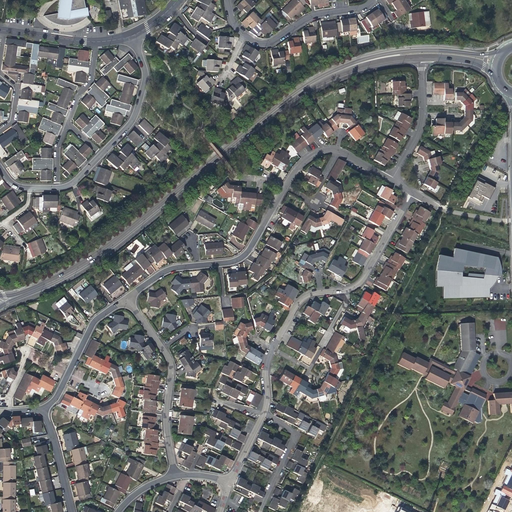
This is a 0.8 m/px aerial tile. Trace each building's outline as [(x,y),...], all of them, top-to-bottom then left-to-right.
[(59,0),(58,13),(44,15),(48,19),(51,21),(54,23),(57,24),(59,25),(60,23),(64,23),(63,25),(66,26),(70,25),(72,25),(75,24),(78,23),(82,21),(86,19),(88,16),(87,8),(85,9),(83,0),(59,0)] [(118,0),(122,18),(144,14),(141,0),(118,0)] [(190,17),(198,21),(200,17),(204,19),(209,23),(214,14),(210,12),(213,6),(208,3),(210,0),(195,0),(201,3),(199,6),(198,9),(195,8),(193,12),(190,17)] [(242,0),(236,7),(239,10),(241,8),(243,10),(246,13),(254,5),(249,0),(242,0)] [(293,0),(280,13),(285,17),(287,16),(290,19),(296,14),(303,7),(303,6),(305,3),(303,0),(293,0)] [(410,9),(404,0),(403,0),(394,6),(396,10),(398,12),(395,13),(398,17),(410,9)] [(305,9),(303,7),(296,14),(297,16),(301,13),(305,9)] [(376,10),(371,13),(378,24),(385,19),(384,18),(386,16),(381,7),(378,9),(376,10)] [(413,23),(410,23),(411,27),(425,26),(424,21),(423,11),(411,13),(413,23)] [(242,23),(244,26),(246,23),(249,26),(252,29),(258,23),(260,21),(252,12),(242,23)] [(372,28),(378,24),(371,13),(369,15),(368,16),(365,17),(366,18),(363,20),(371,32),(373,30),(372,28)] [(265,31),(263,34),(266,37),(279,23),(271,16),(267,19),(264,17),(260,21),(258,23),(261,25),(260,26),(263,30),(265,31)] [(350,18),(347,19),(348,31),(349,35),(356,33),(354,18),(350,18)] [(338,32),(348,31),(347,19),(341,20),(339,20),(339,22),(336,22),(338,32)] [(368,33),(371,32),(363,20),(360,21),(368,33)] [(324,23),(319,23),(321,37),(325,37),(326,41),(333,40),(332,36),(336,35),(335,24),(324,25),(324,23)] [(156,42),(167,50),(169,47),(174,50),(178,43),(182,46),(187,38),(182,35),(179,32),(181,29),(174,24),(172,26),(168,33),(170,34),(168,36),(166,39),(161,36),(158,39),(156,42)] [(196,31),(203,36),(206,29),(205,29),(200,25),(196,31)] [(313,26),(309,27),(309,30),(306,30),(302,31),(303,41),(303,43),(315,41),(313,26)] [(211,32),(206,29),(203,36),(204,37),(207,39),(211,32)] [(229,46),(229,45),(229,41),(232,42),(233,38),(218,36),(216,48),(217,48),(223,49),(228,49),(229,46)] [(5,41),(8,41),(7,44),(6,45),(5,50),(5,55),(4,62),(3,65),(3,67),(1,67),(0,71),(3,71),(23,74),(27,74),(28,68),(13,66),(15,56),(16,46),(24,47),(25,41),(16,40),(9,39),(9,38),(6,37),(5,41)] [(300,52),(299,48),(299,43),(298,37),(294,37),(294,41),(291,41),(287,42),(288,50),(289,53),(297,52),(300,52)] [(190,46),(196,50),(199,43),(197,41),(194,40),(190,46)] [(36,56),(46,58),(47,48),(41,47),(38,46),(36,46),(36,44),(32,43),(29,64),(35,65),(36,56)] [(205,47),(199,43),(196,50),(198,52),(200,54),(205,47)] [(246,44),(244,48),(246,49),(244,52),(241,57),(246,60),(244,63),(252,68),(254,65),(251,63),(258,52),(246,44)] [(64,48),(60,47),(59,50),(57,49),(53,49),(47,48),(46,58),(56,59),(55,67),(61,69),(64,48)] [(274,52),(274,49),(270,50),(272,64),(283,63),(283,58),(289,58),(289,53),(288,50),(277,51),(274,52)] [(68,59),(67,65),(88,68),(89,64),(86,64),(87,61),(88,51),(78,50),(77,60),(68,59)] [(137,69),(130,61),(129,59),(130,58),(128,55),(118,62),(116,59),(115,61),(113,59),(107,51),(99,57),(105,65),(99,71),(103,76),(112,68),(116,73),(123,68),(129,75),(137,69)] [(216,73),(216,68),(217,64),(219,64),(220,61),(205,60),(204,72),(216,73)] [(244,63),(241,67),(240,70),(237,68),(235,72),(247,80),(253,70),(244,63)] [(83,84),(85,74),(85,71),(87,72),(88,68),(67,65),(67,71),(75,72),(74,83),(83,84)] [(33,75),(27,74),(23,74),(22,79),(21,83),(21,86),(19,86),(19,90),(21,90),(31,91),(39,93),(40,86),(31,85),(33,75)] [(105,105),(105,107),(104,111),(112,114),(111,115),(109,123),(115,125),(119,126),(122,116),(122,114),(124,115),(125,111),(128,112),(129,110),(129,108),(127,108),(128,105),(133,86),(134,83),(136,84),(137,80),(117,75),(116,81),(124,83),(118,102),(110,100),(108,106),(105,105)] [(213,84),(211,81),(209,82),(207,80),(204,76),(195,85),(202,93),(213,84)] [(237,77),(231,82),(233,84),(231,86),(225,92),(227,94),(228,102),(234,96),(235,98),(244,90),(239,85),(243,82),(237,77)] [(47,103),(46,107),(45,109),(53,112),(49,121),(41,118),(37,130),(45,133),(41,142),(50,146),(54,136),(55,134),(57,135),(59,127),(58,127),(59,124),(62,115),(64,116),(65,112),(64,112),(65,109),(72,91),(73,89),(75,90),(76,86),(57,78),(54,84),(62,88),(57,101),(55,106),(47,103)] [(87,110),(92,105),(94,103),(97,106),(100,109),(102,106),(105,104),(103,103),(108,99),(101,93),(109,85),(101,78),(94,85),(92,87),(91,86),(88,88),(90,90),(87,92),(89,94),(87,96),(80,103),(81,104),(87,110)] [(390,95),(395,95),(403,95),(403,90),(401,90),(401,88),(402,88),(402,83),(389,83),(390,95)] [(448,84),(440,84),(440,96),(444,96),(443,101),(448,101),(451,101),(451,89),(447,89),(448,84)] [(224,95),(220,93),(218,92),(218,90),(214,88),(210,102),(221,106),(224,95)] [(462,93),(455,92),(455,101),(459,102),(462,104),(468,98),(467,98),(470,95),(465,90),(462,93)] [(407,107),(407,102),(406,102),(406,100),(408,100),(408,98),(407,97),(407,95),(403,95),(395,95),(395,108),(407,107)] [(468,98),(462,104),(465,107),(465,111),(472,111),(472,104),(476,101),(471,95),(468,98)] [(17,102),(17,104),(17,106),(37,108),(37,107),(37,106),(37,103),(37,102),(29,101),(30,98),(20,96),(19,100),(19,102),(17,102)] [(36,115),(37,108),(17,106),(16,109),(18,110),(17,112),(17,115),(16,123),(26,124),(28,114),(36,115)] [(336,115),(328,122),(335,131),(337,129),(335,126),(337,124),(338,123),(342,124),(344,109),(337,108),(336,115)] [(344,109),(342,124),(346,124),(350,130),(357,124),(359,122),(357,120),(355,122),(351,117),(351,109),(344,109)] [(472,122),(472,111),(465,111),(464,119),(461,122),(467,127),(472,122)] [(82,133),(87,138),(88,136),(90,138),(97,145),(104,138),(97,131),(103,124),(94,116),(88,122),(81,115),(74,123),(81,129),(83,131),(82,133)] [(396,122),(394,125),(406,132),(408,128),(406,126),(407,125),(408,125),(411,121),(400,115),(396,122)] [(153,129),(150,126),(148,124),(143,119),(138,125),(142,130),(147,134),(151,131),(153,129)] [(437,135),(443,136),(443,124),(443,120),(439,120),(435,120),(435,128),(431,128),(431,137),(437,137),(437,135)] [(319,122),(315,124),(322,133),(326,138),(330,134),(332,133),(335,131),(328,122),(322,126),(319,122)] [(461,132),(467,127),(461,122),(458,124),(454,124),(451,124),(451,132),(461,132)] [(16,124),(13,127),(14,128),(12,129),(9,131),(4,135),(10,143),(18,137),(23,144),(28,141),(16,124)] [(318,137),(322,133),(315,124),(306,131),(312,139),(313,140),(315,139),(318,137)] [(348,132),(351,136),(355,141),(359,137),(364,134),(357,124),(350,130),(348,132)] [(451,136),(451,132),(451,124),(447,124),(443,124),(443,136),(451,136)] [(398,142),(401,138),(400,137),(401,135),(403,137),(406,132),(394,125),(388,136),(398,142)] [(313,140),(312,139),(306,131),(303,127),(300,129),(301,131),(303,134),(299,137),(297,138),(304,147),(307,145),(309,143),(313,140)] [(127,137),(136,146),(142,140),(132,131),(127,137)] [(144,152),(150,159),(154,156),(157,159),(161,163),(167,157),(164,153),(169,148),(165,144),(168,141),(159,132),(156,134),(153,137),(157,142),(155,144),(153,146),(152,145),(147,149),(144,152)] [(1,149),(10,143),(4,135),(0,137),(0,157),(1,160),(6,156),(1,149)] [(297,138),(295,140),(292,143),(290,145),(296,153),(299,151),(300,150),(302,149),(304,147),(297,138)] [(386,139),(380,150),(390,156),(391,157),(394,152),(392,151),(393,149),(394,150),(396,145),(386,139)] [(109,157),(106,160),(116,169),(118,166),(122,170),(128,165),(131,168),(138,161),(134,157),(130,154),(134,151),(127,144),(123,148),(120,152),(121,154),(118,156),(117,158),(112,154),(109,157)] [(79,168),(84,162),(83,160),(84,159),(91,151),(84,145),(77,152),(73,148),(64,157),(69,161),(62,168),(65,171),(69,175),(76,168),(77,166),(79,168)] [(420,147),(418,152),(416,154),(420,156),(423,158),(424,161),(428,160),(432,159),(430,153),(420,147)] [(49,181),(50,171),(50,169),(52,169),(52,165),(52,161),(50,161),(50,159),(50,148),(40,148),(40,159),(31,159),(31,171),(40,171),(40,181),(49,181)] [(383,166),(385,162),(384,161),(385,159),(388,160),(390,156),(380,150),(379,149),(372,160),(383,166)] [(4,163),(6,166),(8,165),(9,167),(11,170),(14,175),(23,169),(17,161),(24,156),(20,151),(4,163)] [(278,156),(275,154),(269,164),(273,166),(276,168),(284,153),(281,151),(278,156)] [(267,168),(269,164),(275,154),(271,152),(269,157),(265,155),(260,165),(263,166),(267,168)] [(288,155),(284,153),(276,168),(280,170),(283,172),(288,162),(285,160),(288,155)] [(435,158),(432,159),(428,160),(429,163),(430,168),(437,166),(441,165),(439,157),(435,158)] [(439,172),(437,166),(430,168),(431,171),(430,173),(427,178),(434,182),(439,172)] [(97,167),(95,171),(98,172),(94,182),(105,186),(110,172),(97,167)] [(323,178),(320,176),(322,173),(311,167),(308,174),(311,176),(308,182),(312,185),(317,188),(323,178)] [(333,184),(335,181),(328,177),(326,180),(328,181),(325,188),(327,190),(331,191),(332,195),(339,193),(338,188),(333,184)] [(437,184),(434,182),(427,178),(425,182),(423,185),(428,187),(429,188),(433,190),(437,184)] [(490,199),(495,187),(477,179),(468,199),(480,204),(484,196),(490,199)] [(227,199),(227,198),(228,194),(231,195),(232,187),(229,187),(226,184),(216,192),(222,199),(227,199)] [(376,195),(379,197),(384,187),(381,185),(376,195)] [(385,186),(384,187),(379,197),(386,201),(384,204),(394,209),(396,206),(392,204),(394,200),(396,197),(389,194),(392,190),(385,186)] [(97,187),(95,191),(98,191),(97,194),(95,199),(106,202),(110,192),(97,187)] [(234,205),(238,205),(239,193),(239,188),(235,187),(232,187),(231,195),(231,198),(231,199),(235,199),(234,205)] [(0,201),(8,212),(17,205),(11,197),(13,196),(11,192),(0,199),(0,201)] [(241,211),(245,211),(247,194),(244,194),(239,193),(238,205),(242,205),(241,211)] [(341,201),(339,193),(332,195),(333,199),(329,205),(336,209),(341,201)] [(250,206),(257,207),(258,195),(254,195),(251,195),(247,194),(245,211),(249,211),(250,206)] [(14,197),(13,196),(11,197),(17,205),(19,204),(14,197)] [(39,208),(41,208),(49,208),(49,196),(44,196),(42,196),(42,198),(39,198),(39,208)] [(54,196),(49,196),(49,208),(49,212),(56,212),(57,206),(59,207),(60,196),(54,196)] [(92,200),(88,203),(86,205),(84,203),(81,205),(91,219),(92,220),(93,220),(100,215),(100,214),(101,214),(101,213),(92,200)] [(391,214),(394,209),(384,204),(382,206),(380,210),(376,207),(373,211),(383,216),(388,219),(391,214)] [(280,218),(290,224),(296,213),(289,209),(283,206),(278,213),(282,215),(280,218)] [(412,217),(414,218),(425,225),(431,214),(420,208),(418,212),(416,215),(415,214),(412,217)] [(73,213),(62,210),(58,221),(75,227),(79,216),(73,214),(73,213)] [(323,217),(319,218),(321,226),(322,230),(327,229),(328,228),(327,224),(330,219),(338,224),(341,219),(326,211),(324,214),(323,217)] [(380,223),(383,216),(373,211),(368,221),(378,226),(380,223)] [(199,212),(194,221),(203,225),(211,230),(216,221),(199,212)] [(35,222),(30,214),(29,213),(23,217),(29,227),(35,222)] [(299,215),(296,213),(290,224),(287,228),(291,230),(294,226),(298,228),(303,218),(299,215)] [(167,227),(174,235),(183,228),(188,224),(181,216),(167,227)] [(314,228),(321,226),(319,218),(315,219),(312,217),(309,216),(300,231),(305,234),(310,225),(314,228)] [(18,235),(23,231),(29,227),(23,217),(17,221),(18,223),(15,225),(20,232),(18,234),(18,235)] [(426,225),(425,225),(414,218),(411,222),(413,223),(412,224),(409,230),(418,235),(420,236),(426,225)] [(247,220),(245,223),(255,228),(256,225),(247,220)] [(244,235),(248,228),(244,226),(238,223),(231,236),(240,241),(244,235)] [(245,223),(244,226),(248,228),(253,231),(255,228),(245,223)] [(360,237),(364,239),(374,245),(376,240),(378,238),(371,234),(373,231),(366,227),(360,237)] [(413,243),(418,235),(409,230),(406,229),(404,232),(402,237),(404,238),(413,243)] [(265,245),(276,252),(281,244),(269,237),(267,241),(265,245)] [(414,243),(413,243),(404,238),(401,241),(400,244),(398,244),(410,251),(414,243)] [(27,245),(29,249),(31,248),(35,257),(46,253),(40,239),(27,245)] [(364,239),(358,249),(368,255),(370,250),(374,245),(364,239)] [(175,259),(181,254),(180,252),(182,251),(185,248),(179,241),(168,250),(175,259)] [(204,245),(205,255),(214,254),(222,253),(222,243),(204,245)] [(408,254),(410,251),(398,244),(396,247),(408,254)] [(155,260),(157,263),(160,260),(163,257),(154,246),(150,249),(148,247),(140,254),(141,255),(149,265),(153,262),(155,260)] [(20,247),(15,247),(15,249),(5,248),(5,250),(2,249),(0,255),(0,258),(18,262),(20,247)] [(314,251),(315,254),(317,262),(321,261),(323,262),(329,252),(323,248),(314,251)] [(262,252),(260,257),(270,263),(271,263),(276,256),(264,249),(263,251),(262,252)] [(366,258),(368,255),(358,249),(356,252),(366,258)] [(496,258),(453,249),(451,265),(438,263),(437,272),(437,281),(446,280),(447,297),(483,295),(483,293),(485,291),(486,291),(488,289),(490,286),(491,285),(492,283),(493,282),(495,279),(496,277),(496,275),(496,274),(497,272),(493,271),(494,268),(494,267),(498,266),(498,263),(496,258)] [(364,261),(366,258),(356,252),(354,255),(364,261)] [(298,263),(302,265),(312,271),(314,268),(311,266),(313,263),(317,262),(315,254),(308,256),(303,253),(298,263)] [(390,260),(388,264),(399,270),(400,271),(407,259),(396,253),(394,257),(392,261),(390,260)] [(149,265),(141,255),(134,261),(142,271),(146,267),(149,265)] [(363,264),(364,261),(354,255),(353,258),(363,264)] [(266,271),(270,263),(260,257),(259,256),(257,260),(254,264),(265,270),(266,271)] [(437,256),(434,272),(435,287),(442,287),(442,299),(488,298),(488,289),(486,291),(485,291),(483,293),(483,295),(447,297),(446,280),(437,281),(437,272),(438,263),(451,265),(451,259),(439,257),(437,256)] [(331,272),(333,274),(342,259),(339,257),(336,262),(333,260),(326,270),(331,272)] [(361,267),(363,264),(353,258),(351,261),(361,267)] [(345,261),(342,259),(333,274),(337,276),(340,277),(346,267),(343,265),(345,261)] [(142,271),(134,261),(124,269),(126,272),(120,276),(128,285),(135,279),(143,272),(142,271)] [(393,281),(399,270),(388,264),(387,263),(385,267),(386,268),(384,271),(382,275),(393,281)] [(260,278),(265,270),(254,264),(253,264),(251,267),(248,272),(253,274),(251,279),(256,282),(258,277),(260,278)] [(310,276),(312,271),(302,265),(301,268),(304,270),(301,276),(303,283),(310,281),(309,277),(310,276)] [(235,273),(235,274),(237,286),(246,285),(245,272),(240,273),(235,273)] [(196,279),(189,280),(190,289),(194,289),(195,294),(204,293),(203,285),(208,279),(201,273),(197,278),(196,279)] [(237,288),(237,286),(235,274),(230,275),(226,275),(228,289),(237,288)] [(387,292),(393,281),(382,275),(380,279),(378,282),(376,281),(374,285),(387,292)] [(121,285),(114,277),(102,287),(109,295),(115,290),(121,285)] [(183,290),(190,289),(189,280),(182,281),(179,279),(177,277),(171,284),(174,286),(171,290),(178,296),(183,290)] [(278,288),(276,292),(291,301),(292,301),(294,298),(293,297),(294,295),(297,291),(286,285),(283,291),(278,288)] [(97,295),(90,286),(78,296),(85,305),(92,299),(97,295)] [(167,296),(162,289),(155,293),(149,292),(147,301),(151,302),(149,306),(158,308),(160,301),(167,296)] [(289,303),(291,301),(276,292),(274,296),(279,298),(277,302),(283,305),(281,308),(287,312),(289,308),(287,307),(289,303)] [(363,295),(361,298),(374,306),(380,296),(373,292),(371,296),(365,292),(363,295)] [(369,316),(374,306),(361,298),(359,302),(357,305),(359,306),(364,309),(362,312),(369,316)] [(192,299),(180,300),(184,308),(193,305),(192,299)] [(314,302),(311,308),(321,314),(324,316),(330,306),(323,302),(321,304),(321,305),(314,302)] [(57,311),(63,319),(65,318),(72,312),(66,304),(57,311)] [(198,324),(206,323),(206,319),(210,314),(204,308),(203,309),(201,306),(198,309),(192,315),(197,320),(198,324)] [(315,324),(321,314),(311,308),(308,306),(304,313),(308,316),(310,317),(308,320),(315,324)] [(372,318),(369,316),(362,312),(359,316),(358,318),(355,319),(356,327),(359,336),(364,334),(362,325),(364,325),(367,320),(370,322),(372,318)] [(273,315),(270,313),(268,317),(262,328),(266,330),(268,331),(274,321),(271,320),(274,315),(273,315)] [(259,326),(262,328),(268,317),(262,314),(259,317),(253,319),(255,327),(258,326),(259,326)] [(107,325),(112,333),(119,328),(126,329),(128,321),(122,320),(122,316),(114,315),(113,321),(107,325)] [(159,325),(158,329),(165,330),(167,334),(174,329),(172,325),(173,319),(164,317),(163,321),(160,320),(159,325)] [(350,328),(356,327),(355,319),(351,321),(348,319),(344,317),(340,323),(345,326),(350,328)] [(223,329),(222,322),(222,321),(214,322),(215,330),(223,329)] [(16,329),(13,330),(16,341),(22,339),(24,339),(23,335),(22,330),(21,328),(19,322),(15,324),(16,328),(16,329)] [(35,325),(34,328),(30,335),(38,338),(42,329),(45,324),(41,322),(39,326),(35,325)] [(236,329),(240,331),(246,335),(248,331),(251,330),(250,323),(243,325),(239,323),(236,329)] [(458,403),(463,392),(464,390),(465,387),(467,382),(470,377),(468,377),(478,355),(475,353),(472,323),(459,324),(461,352),(452,370),(450,374),(449,377),(444,374),(439,372),(430,368),(425,377),(424,380),(443,389),(446,382),(450,384),(455,387),(447,404),(444,402),(440,410),(451,416),(458,403)] [(21,328),(22,330),(23,335),(27,334),(30,335),(34,328),(28,326),(21,328)] [(53,334),(42,329),(38,338),(45,342),(46,339),(49,341),(53,334)] [(246,335),(240,331),(236,329),(232,335),(236,337),(238,344),(245,342),(244,338),(246,335)] [(8,336),(5,343),(11,346),(13,342),(16,341),(13,330),(7,332),(8,336)] [(55,349),(58,348),(66,345),(65,342),(61,343),(59,337),(58,337),(53,334),(49,341),(53,342),(53,344),(54,346),(55,349)] [(138,351),(139,350),(145,346),(142,342),(143,339),(143,336),(134,334),(134,338),(130,337),(128,346),(135,348),(138,351)] [(200,347),(208,347),(208,344),(212,344),(211,336),(207,336),(207,335),(202,335),(199,335),(200,347)] [(31,336),(27,344),(33,347),(37,339),(31,336)] [(292,336),(290,339),(300,345),(302,342),(292,336)] [(179,341),(183,345),(188,342),(184,337),(179,341)] [(303,340),(302,342),(300,345),(299,348),(297,351),(301,353),(304,355),(312,340),(309,338),(306,342),(303,340)] [(290,339),(288,342),(299,348),(300,345),(290,339)] [(316,342),(312,340),(304,355),(306,356),(310,358),(316,348),(313,346),(316,342)] [(0,347),(2,349),(4,356),(11,353),(10,349),(11,348),(11,346),(5,343),(1,341),(0,343),(0,347)] [(237,353),(244,357),(250,347),(246,345),(245,342),(238,344),(235,344),(237,353)] [(287,345),(297,351),(299,348),(288,342),(287,345)] [(149,343),(145,346),(139,350),(144,357),(146,355),(149,359),(155,354),(153,351),(154,350),(154,349),(149,343)] [(254,350),(250,347),(244,357),(254,363),(260,353),(254,350)] [(333,353),(327,350),(323,357),(329,360),(330,361),(331,364),(338,362),(337,356),(333,353)] [(178,360),(183,367),(191,362),(193,360),(188,353),(186,355),(184,351),(177,356),(179,358),(180,360),(178,360)] [(13,357),(11,353),(4,356),(0,357),(0,361),(2,361),(2,364),(13,360),(13,357)] [(422,376),(428,364),(415,358),(414,360),(402,354),(397,365),(409,371),(410,370),(422,376)] [(104,360),(94,355),(92,358),(89,356),(86,362),(93,365),(99,369),(104,360)] [(106,355),(104,360),(99,369),(102,370),(106,372),(107,370),(111,363),(107,361),(110,356),(106,355)] [(422,376),(425,377),(430,368),(432,365),(441,369),(439,372),(444,374),(445,372),(450,374),(452,370),(430,360),(428,364),(422,376)] [(338,362),(331,364),(332,368),(331,370),(328,375),(335,379),(341,369),(344,368),(342,361),(338,362)] [(193,365),(191,362),(183,367),(185,370),(187,373),(186,377),(195,378),(196,373),(201,370),(196,363),(193,365)] [(230,371),(235,373),(236,373),(239,367),(229,362),(226,368),(223,367),(219,374),(227,377),(230,371)] [(113,379),(117,377),(120,376),(117,366),(111,363),(107,370),(111,372),(112,375),(113,379)] [(13,380),(17,373),(13,371),(12,368),(1,371),(4,378),(7,377),(13,380)] [(238,374),(236,373),(235,373),(232,380),(239,384),(243,377),(248,379),(251,373),(241,368),(238,374)] [(279,380),(289,386),(295,376),(288,372),(285,370),(279,380)] [(40,387),(44,388),(49,378),(46,377),(42,375),(40,380),(34,390),(38,392),(40,387)] [(142,387),(144,388),(156,389),(156,385),(154,384),(154,382),(155,382),(156,377),(144,375),(142,387)] [(338,381),(335,379),(328,375),(326,378),(324,382),(331,386),(334,388),(338,381)] [(25,391),(32,395),(32,394),(34,390),(40,380),(36,378),(32,376),(31,379),(29,382),(28,385),(26,388),(25,391)] [(122,380),(120,376),(117,377),(113,379),(115,386),(114,390),(121,393),(124,386),(122,380)] [(289,392),(293,394),(301,380),(298,378),(295,376),(289,386),(292,388),(289,392)] [(52,380),(49,378),(44,388),(47,390),(52,380)] [(233,391),(230,389),(228,388),(229,386),(231,383),(221,378),(218,384),(223,386),(220,393),(234,401),(236,396),(238,394),(242,396),(243,396),(246,390),(236,385),(233,391)] [(299,392),(302,393),(306,387),(308,383),(304,381),(301,380),(293,394),(297,396),(299,392)] [(325,395),(331,386),(324,382),(322,386),(320,388),(317,389),(319,397),(320,402),(326,400),(326,399),(325,395)] [(312,399),(319,397),(317,389),(313,390),(311,390),(306,387),(302,393),(312,399)] [(142,400),(143,400),(153,402),(154,397),(153,397),(153,394),(156,395),(157,390),(156,389),(144,388),(143,392),(139,391),(139,395),(142,396),(142,400)] [(179,394),(178,397),(191,399),(193,390),(179,388),(179,394)] [(463,392),(458,403),(461,404),(462,408),(458,417),(473,424),(473,422),(477,424),(480,423),(482,419),(481,407),(486,396),(483,395),(472,389),(471,390),(469,393),(468,395),(463,392)] [(69,404),(79,409),(84,398),(86,395),(82,393),(79,392),(76,399),(72,397),(71,400),(70,403),(69,404)] [(511,392),(493,394),(493,400),(488,401),(489,415),(499,415),(498,405),(510,404),(511,413),(511,392)] [(255,395),(253,398),(252,401),(249,407),(256,410),(258,407),(262,398),(255,395)] [(190,409),(191,399),(178,397),(178,402),(177,406),(190,409)] [(80,415),(84,417),(92,402),(88,400),(84,398),(79,409),(83,411),(80,415)] [(113,403),(109,405),(111,412),(112,412),(113,414),(115,413),(117,418),(124,416),(122,408),(124,402),(118,399),(116,402),(113,403)] [(155,414),(156,410),(153,409),(154,407),(155,407),(155,402),(153,402),(143,400),(142,413),(155,414)] [(93,416),(95,412),(99,405),(95,404),(92,402),(84,417),(87,419),(90,414),(93,416)] [(275,410),(282,414),(290,417),(287,422),(288,423),(293,425),(296,418),(302,421),(300,423),(298,428),(306,432),(309,425),(308,424),(306,423),(308,421),(309,417),(299,412),(298,415),(292,413),(294,409),(286,406),(285,408),(278,404),(276,407),(275,410)] [(101,415),(111,412),(109,405),(105,406),(102,407),(99,405),(95,412),(101,415)] [(239,434),(239,433),(237,432),(238,429),(240,426),(226,420),(223,418),(225,416),(215,411),(211,418),(215,419),(214,420),(221,423),(219,427),(225,430),(227,427),(232,429),(230,433),(244,440),(246,437),(239,434)] [(178,420),(177,424),(190,426),(191,417),(178,415),(178,420)] [(141,428),(145,429),(152,430),(153,425),(152,425),(152,423),(155,423),(156,418),(142,416),(141,428)] [(13,425),(20,425),(20,419),(19,417),(15,417),(11,417),(11,420),(8,423),(6,426),(10,429),(13,425)] [(0,426),(3,429),(6,426),(8,423),(2,418),(0,420),(0,426)] [(25,419),(20,419),(20,425),(20,427),(32,426),(32,422),(32,418),(25,419)] [(327,426),(326,426),(318,421),(315,427),(312,426),(308,433),(315,436),(319,430),(324,432),(327,426)] [(38,422),(32,422),(32,426),(33,433),(42,432),(41,422),(38,422)] [(189,436),(190,426),(177,424),(176,431),(176,433),(189,436)] [(143,441),(144,441),(156,443),(157,438),(154,438),(155,436),(156,436),(157,430),(152,430),(145,429),(143,441)] [(219,442),(217,441),(214,439),(216,434),(206,429),(203,435),(209,437),(206,444),(213,448),(220,452),(224,445),(229,447),(232,441),(222,436),(219,442)] [(265,434),(261,432),(260,434),(257,439),(264,442),(262,448),(267,450),(270,445),(277,449),(274,454),(280,456),(285,447),(282,446),(282,445),(279,444),(280,442),(281,441),(274,438),(272,441),(267,438),(268,435),(265,434)] [(67,451),(71,451),(76,449),(75,446),(77,445),(74,433),(62,436),(64,440),(65,440),(65,441),(65,443),(64,444),(66,448),(67,451)] [(243,444),(244,440),(230,433),(229,437),(243,444)] [(154,456),(155,451),(154,450),(154,448),(157,449),(157,443),(156,443),(144,441),(142,454),(154,456)] [(34,444),(36,452),(38,451),(39,456),(42,455),(47,454),(45,445),(42,445),(42,443),(42,442),(34,444)] [(239,452),(240,449),(242,446),(235,443),(232,448),(239,452)] [(192,451),(193,449),(183,444),(179,451),(182,452),(182,453),(189,456),(187,461),(185,460),(183,466),(190,470),(198,454),(194,453),(192,451)] [(295,448),(297,449),(294,455),(292,459),(295,461),(298,462),(297,464),(296,465),(289,461),(288,462),(303,469),(307,461),(300,457),(304,449),(297,445),(295,448)] [(85,447),(76,449),(71,451),(72,456),(73,455),(74,457),(74,458),(73,459),(74,463),(75,463),(76,467),(86,464),(85,461),(84,455),(87,455),(85,447)] [(0,448),(0,457),(1,463),(4,463),(10,463),(9,452),(7,453),(6,448),(0,448)] [(266,461),(263,459),(266,453),(261,450),(258,456),(253,454),(251,453),(247,460),(254,463),(256,460),(261,463),(259,467),(267,470),(270,463),(271,464),(275,466),(279,459),(269,455),(266,461)] [(44,463),(42,455),(39,456),(37,456),(34,457),(35,461),(34,462),(35,469),(37,469),(43,467),(43,466),(42,464),(44,463)] [(208,457),(207,459),(204,458),(201,457),(196,466),(202,469),(204,464),(219,471),(222,464),(228,467),(227,468),(230,469),(234,462),(221,456),(218,462),(208,457)] [(132,460),(124,476),(130,478),(135,481),(137,476),(136,475),(137,473),(137,472),(139,473),(141,469),(140,468),(142,465),(132,460)] [(302,471),(303,469),(288,462),(287,464),(286,466),(286,468),(293,471),(293,472),(300,475),(297,481),(304,484),(309,474),(302,471)] [(12,463),(10,463),(4,463),(4,467),(3,467),(3,471),(4,471),(4,472),(4,475),(3,475),(3,480),(4,480),(12,480),(14,480),(14,466),(12,466),(12,463)] [(86,464),(76,467),(75,467),(76,472),(77,471),(78,473),(78,475),(77,475),(78,479),(79,479),(80,483),(87,481),(88,481),(87,477),(89,476),(86,464)] [(511,466),(511,469),(506,467),(502,474),(507,476),(501,488),(496,486),(491,495),(494,496),(486,511),(503,511),(511,496),(511,495),(511,466)] [(36,473),(38,481),(40,481),(46,480),(45,478),(45,476),(47,476),(45,467),(43,467),(37,469),(38,473),(36,473)] [(128,483),(130,478),(124,476),(120,473),(114,485),(117,487),(115,490),(119,492),(122,494),(124,490),(125,491),(127,486),(125,486),(126,484),(127,483),(128,483)] [(264,492),(261,491),(258,490),(259,487),(260,487),(252,483),(251,486),(248,484),(246,483),(247,481),(247,480),(240,477),(236,484),(239,486),(243,488),(240,493),(246,496),(249,491),(256,494),(253,500),(259,503),(262,495),(264,492)] [(39,486),(41,494),(49,492),(49,490),(48,488),(50,488),(48,479),(46,480),(40,481),(41,485),(39,486)] [(12,483),(12,480),(4,480),(4,483),(3,484),(3,488),(4,488),(4,490),(4,491),(3,491),(3,496),(4,496),(12,496),(14,496),(14,483),(12,483)] [(90,493),(87,481),(80,483),(75,484),(76,489),(77,489),(77,491),(78,492),(77,492),(78,496),(79,496),(80,500),(88,498),(87,494),(90,493)] [(161,497),(159,496),(158,496),(155,503),(162,506),(166,500),(171,502),(174,497),(173,496),(176,490),(168,485),(162,495),(161,497)] [(116,497),(119,492),(115,490),(108,487),(102,499),(101,498),(99,502),(111,507),(112,504),(113,504),(115,500),(114,499),(114,498),(115,496),(116,497)] [(279,500),(277,499),(274,497),(272,501),(269,508),(274,510),(277,505),(284,508),(289,498),(295,501),(300,491),(294,488),(292,493),(284,490),(283,491),(281,490),(276,488),(273,494),(281,497),(280,498),(279,500)] [(44,506),(51,504),(52,504),(51,502),(51,500),(53,499),(51,491),(49,492),(41,494),(38,494),(40,502),(43,501),(44,506)] [(209,505),(199,500),(196,506),(194,505),(195,502),(189,499),(191,496),(183,493),(180,500),(187,504),(184,509),(190,511),(199,511),(201,508),(208,511),(214,511),(217,509),(209,505)] [(12,500),(12,496),(4,496),(4,500),(3,500),(3,505),(5,505),(5,507),(5,508),(3,508),(2,511),(14,511),(14,500),(12,500)] [(59,511),(61,511),(59,502),(52,504),(51,504),(52,508),(50,509),(51,511),(59,511)]
